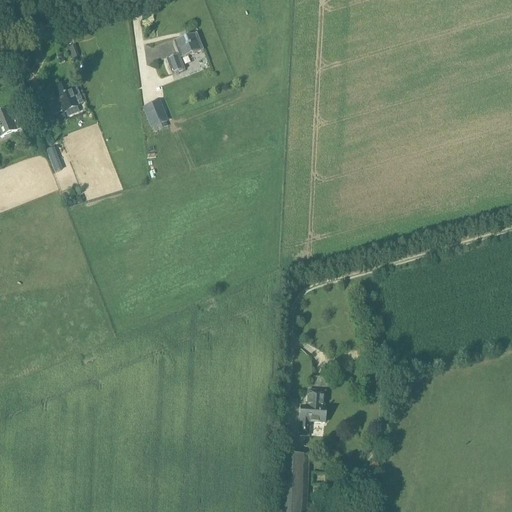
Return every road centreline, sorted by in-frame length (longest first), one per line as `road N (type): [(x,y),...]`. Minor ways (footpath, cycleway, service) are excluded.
road 1 (track): [(511,230),(309,289),(296,297),(291,340)]
road 2 (track): [(0,50),(123,0)]
